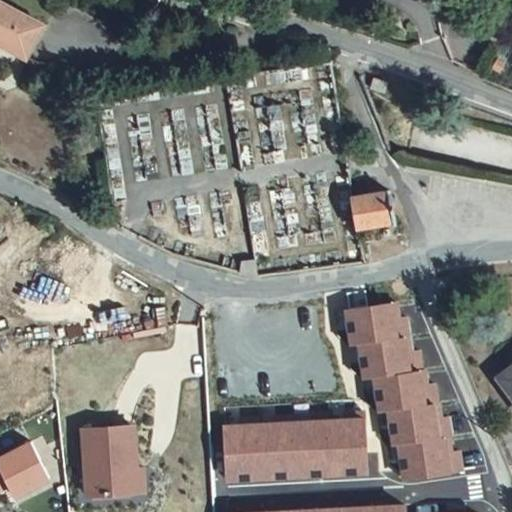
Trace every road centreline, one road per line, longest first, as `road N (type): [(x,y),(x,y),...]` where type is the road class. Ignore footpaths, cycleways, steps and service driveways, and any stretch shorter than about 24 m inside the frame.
road 1 (residential): [(413,263),(273,287),(213,285),(171,271),(0,180)]
road 2 (unclassified): [(198,0),(511,112)]
road 3 (residential): [(506,511),(495,461),(413,263)]
